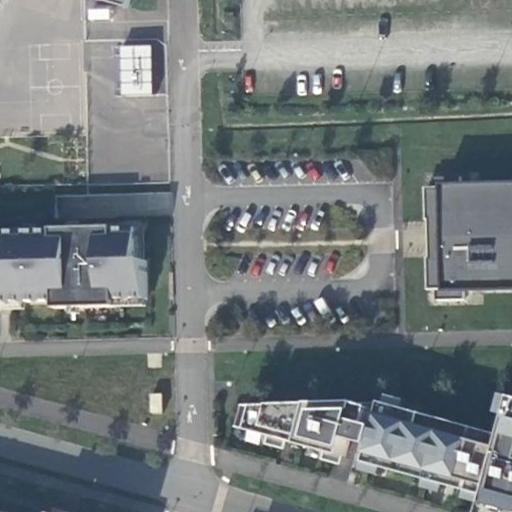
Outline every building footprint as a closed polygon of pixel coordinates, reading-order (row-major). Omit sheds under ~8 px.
[(0,0),(0,4),(7,6),(9,0),(97,0),(129,9),(131,0),(0,0)] [(119,44),(118,95),(151,96),(152,45),(119,44)] [(511,289),(511,185),(462,187),(462,177),(435,178),(435,189),(427,189),(428,220),(431,221),(432,259),(429,258),(430,291),(437,291),(438,301),(465,300),(465,291),(511,289)] [(0,294),(10,294),(11,302),(27,301),(27,302),(57,302),(58,309),(119,308),(118,300),(148,299),(147,261),(141,261),(141,229),(117,230),(116,228),(55,229),(56,231),(0,232),(0,294)] [(164,414),(163,395),(153,395),(153,414),(164,414)] [(511,511),(511,413),(506,437),(384,403),(382,411),(360,405),(360,404),(253,406),(247,430),(346,458),(351,440),(373,446),(368,463),(489,497),(485,511),(488,511),(511,511)] [(247,430),(253,406),(247,407),(241,428),(247,430)]
